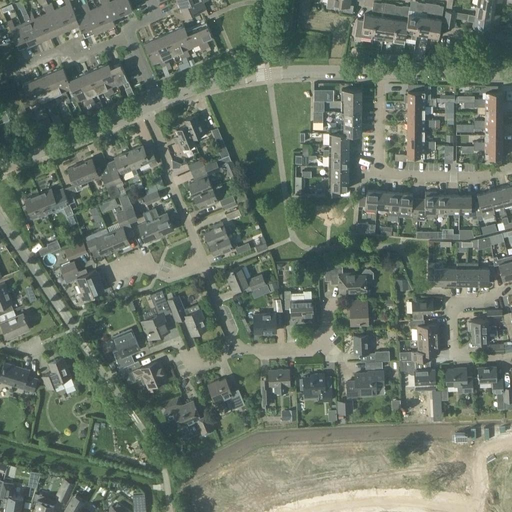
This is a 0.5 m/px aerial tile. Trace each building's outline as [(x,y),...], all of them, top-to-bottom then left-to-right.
[(50,0),(45,0),(48,5),(50,11),(59,31),(69,27),(60,7),(54,9),(52,3),(50,0)] [(76,15),(71,3),(71,2),(69,0),(64,0),(66,5),(60,7),(69,27),(79,23),(76,15)] [(104,28),(96,7),(90,10),(87,3),(86,0),(84,0),(82,1),(83,4),(94,32),(104,28)] [(115,23),(113,19),(112,16),(111,16),(104,0),(99,0),(102,5),(96,7),(104,28),(115,23)] [(109,0),(104,0),(111,16),(112,16),(113,19),(123,15),(116,0),(113,0),(110,1),(109,0)] [(116,0),(123,15),(133,10),(128,0),(116,0)] [(195,0),(181,7),(185,17),(205,8),(203,2),(206,0),(195,0)] [(349,4),(349,0),(326,0),(326,7),(335,8),(335,3),(340,4),(339,10),(352,12),(353,4),(349,4)] [(493,13),(494,6),(476,3),(475,14),(499,18),(499,14),(493,13)] [(84,36),(94,32),(83,4),(79,6),(82,13),(76,15),(79,23),(81,29),(84,36)] [(383,34),(382,39),(393,41),(398,5),(395,4),(393,14),(392,14),(392,18),(386,17),(383,34)] [(48,5),(43,6),(46,13),(40,15),(49,36),(59,31),(50,11),(48,5)] [(401,15),(402,6),(398,5),(393,41),(404,43),(408,14),(407,20),(401,19),(402,15),(401,15)] [(445,10),(443,25),(453,26),(455,12),(445,10)] [(31,11),(27,13),(30,19),(39,40),(49,36),(40,15),(34,18),(31,11)] [(26,21),(20,24),(29,44),(39,40),(30,19),(27,13),(23,14),(26,21)] [(355,35),(372,38),(373,33),(376,15),(364,13),(363,20),(357,19),(355,35)] [(499,18),(475,14),(468,13),(467,19),(474,20),(473,25),(490,28),(491,21),(498,22),(499,18)] [(416,33),(419,15),(408,14),(405,37),(415,39),(416,33)] [(373,33),(372,38),(382,39),(383,34),(386,17),(376,15),(373,33)] [(428,34),(430,17),(419,15),(416,33),(428,34)] [(430,17),(428,34),(438,36),(441,19),(430,17)] [(12,19),(7,21),(19,49),(29,44),(20,24),(14,26),(12,19)] [(196,25),(206,49),(210,47),(207,40),(213,37),(207,24),(206,21),(196,25)] [(187,32),(186,30),(184,25),(174,30),(186,57),(190,55),(187,48),(193,46),(187,32)] [(201,50),(206,49),(196,25),(186,30),(187,32),(193,46),(198,43),(201,50)] [(164,34),(173,54),(178,52),(182,59),(186,57),(174,30),(164,34)] [(163,59),(166,66),(170,64),(167,57),(173,54),(164,34),(154,38),(163,59)] [(144,42),(152,63),(159,60),(161,67),(166,66),(163,59),(154,38),(144,42)] [(192,58),(177,64),(179,69),(194,62),(192,58)] [(110,67),(109,63),(98,67),(110,95),(114,93),(111,86),(117,83),(110,67)] [(110,67),(117,83),(123,81),(125,87),(130,86),(120,63),(110,67)] [(70,83),(68,80),(63,67),(53,71),(64,99),(68,97),(65,89),(71,87),(69,84),(70,83)] [(106,97),(110,95),(98,67),(88,72),(97,92),(103,89),(106,97)] [(60,100),(64,99),(53,71),(43,75),(51,95),(57,93),(60,100)] [(91,94),(97,92),(88,72),(78,76),(90,103),(94,101),(91,94)] [(45,98),(51,95),(43,75),(33,80),(44,107),(48,105),(45,98)] [(86,105),(90,103),(78,76),(68,80),(70,83),(69,84),(71,87),(77,100),(83,98),(86,105)] [(18,91),(24,107),(31,104),(37,101),(40,109),(44,107),(33,80),(22,84),(24,88),(18,91)] [(404,94),(404,101),(407,101),(424,101),(428,101),(428,97),(429,97),(429,86),(424,85),(424,90),(407,90),(407,95),(404,94)] [(313,89),(313,100),(325,100),(329,100),(333,100),(333,90),(326,89),(313,89)] [(341,100),(361,100),(361,89),(341,89),(341,100)] [(502,102),(502,91),(485,91),(485,98),(482,98),(482,102),(485,102),(502,102)] [(407,101),(407,112),(424,112),(424,105),(428,105),(432,105),(432,97),(429,97),(428,97),(428,101),(424,101),(407,101)] [(502,113),(502,102),(485,102),(482,102),(482,98),(478,98),(478,106),(485,106),(485,113),(502,113)] [(361,111),(361,100),(341,100),(341,111),(361,111)] [(0,135),(3,135),(0,126),(0,122),(8,119),(9,119),(5,110),(3,110),(0,111),(0,135)] [(361,122),(361,111),(341,111),(341,122),(361,122)] [(407,112),(407,123),(424,123),(427,123),(427,119),(424,119),(424,112),(407,112)] [(502,124),(502,113),(485,113),(485,119),(482,119),(482,124),(485,124),(502,124)] [(187,124),(193,137),(206,132),(201,120),(198,121),(196,114),(184,119),(187,124)] [(407,123),(407,133),(424,133),(424,127),(427,127),(431,127),(431,119),(427,119),(427,123),(424,123),(407,123)] [(502,135),(502,124),(485,124),(482,124),(482,119),(478,119),(478,127),(485,128),(485,134),(502,135)] [(329,129),(329,133),(349,133),(361,133),(361,122),(341,122),(341,129),(329,129)] [(187,124),(176,129),(179,135),(176,137),(181,148),(195,143),(187,124)] [(470,135),(470,126),(462,125),(461,135),(470,135)] [(217,127),(211,129),(218,145),(224,143),(217,127)] [(348,144),(349,133),(329,133),(328,144),(348,144)] [(407,133),(407,144),(424,144),(427,144),(427,140),(424,140),(424,133),(407,133)] [(501,145),(502,135),(485,134),(485,141),(482,141),(482,145),(484,145),(501,145)] [(407,144),(407,155),(424,155),(424,148),(427,148),(431,148),(431,140),(427,140),(427,144),(424,144),(407,144)] [(501,156),(501,145),(484,145),(482,145),(482,141),(478,141),(477,149),(484,149),(484,156),(501,156)] [(129,150),(135,166),(148,160),(150,167),(158,163),(152,148),(145,151),(142,144),(129,150)] [(348,155),(348,144),(328,144),(328,150),(324,150),(324,155),(328,155),(348,155)] [(166,149),(169,159),(175,157),(171,147),(166,149)] [(115,158),(106,162),(119,193),(120,192),(117,186),(123,183),(118,170),(120,169),(124,178),(138,172),(135,166),(129,150),(114,156),(115,158)] [(328,165),(348,166),(348,155),(328,155),(328,165)] [(119,193),(106,162),(95,167),(91,158),(80,163),(87,179),(93,176),(95,179),(102,176),(110,196),(119,193)] [(204,164),(201,158),(187,164),(190,170),(204,164)] [(194,194),(212,187),(207,175),(220,170),(216,161),(190,171),(194,181),(189,183),(194,194)] [(80,182),(87,179),(80,163),(67,168),(74,184),(63,188),(63,189),(64,191),(70,204),(73,212),(79,210),(74,201),(75,200),(71,192),(82,187),(80,182)] [(348,177),(348,166),(328,165),(328,177),(348,177)] [(325,188),(325,194),(338,194),(338,188),(348,188),(348,177),(328,177),(328,188),(325,188)] [(511,192),(510,185),(499,187),(504,203),(504,206),(511,205),(511,204),(511,192)] [(212,187),(194,194),(198,206),(205,203),(206,205),(217,200),(212,187)] [(504,206),(503,203),(499,187),(488,190),(492,206),(499,204),(500,208),(504,206)] [(51,188),(38,193),(45,212),(58,206),(59,209),(70,204),(64,191),(54,195),(51,188)] [(161,198),(157,189),(143,195),(147,204),(161,198)] [(377,190),(366,189),(365,199),(360,198),(359,210),(376,211),(376,206),(377,190)] [(377,190),(376,206),(387,207),(389,191),(377,190)] [(475,202),(475,207),(477,219),(483,218),(482,216),(494,214),(492,206),(488,190),(477,194),(479,201),(475,202)] [(399,209),(401,192),(389,191),(387,207),(389,208),(389,212),(398,213),(399,208),(399,209)] [(417,219),(418,197),(412,197),(412,193),(401,192),(399,209),(411,210),(410,215),(412,215),(412,219),(417,219)] [(45,212),(38,193),(25,198),(27,204),(23,206),(28,219),(45,212)] [(435,216),(435,211),(436,194),(425,194),(425,197),(418,197),(417,219),(422,219),(423,215),(425,216),(435,216)] [(436,194),(436,211),(442,211),(442,216),(447,216),(447,211),(447,194),(436,194)] [(447,194),(447,211),(454,211),(453,216),(459,216),(459,211),(459,195),(447,194)] [(233,195),(220,200),(222,206),(235,201),(233,195)] [(470,195),(459,195),(459,211),(465,211),(465,213),(469,216),(471,215),(472,220),(477,219),(475,207),(470,207),(470,195)] [(105,202),(99,204),(102,212),(108,209),(105,202)] [(149,209),(159,234),(173,228),(166,212),(159,216),(155,207),(149,209)] [(132,208),(125,211),(129,221),(136,218),(132,208)] [(241,208),(226,214),(228,220),(243,214),(241,208)] [(145,240),(159,234),(149,209),(142,212),(146,221),(139,224),(145,240)] [(122,227),(109,232),(115,248),(129,242),(127,237),(134,234),(129,221),(125,211),(117,214),(122,227)] [(209,242),(227,235),(222,221),(210,226),(211,228),(205,231),(209,242)] [(107,227),(84,236),(90,251),(98,247),(101,254),(115,248),(109,232),(107,227)] [(235,247),(237,253),(250,248),(248,242),(238,246),(236,241),(231,243),(227,235),(209,242),(214,253),(220,250),(221,253),(235,247)] [(491,243),(489,235),(483,237),(478,238),(478,247),(491,244),(491,243)] [(50,251),(60,247),(57,239),(47,243),(50,251)] [(265,241),(255,246),(257,251),(267,247),(265,241)] [(83,242),(65,249),(69,259),(87,252),(83,242)] [(502,278),(511,275),(507,256),(499,259),(498,257),(493,258),(495,266),(499,265),(502,278)] [(74,260),(59,266),(64,277),(66,282),(76,277),(87,273),(85,269),(79,271),(78,270),(74,260)] [(342,261),(324,262),(324,276),(330,275),(330,280),(339,279),(339,283),(339,290),(355,290),(355,291),(366,291),(366,283),(371,283),(375,279),(374,272),(370,269),(366,269),(362,273),(362,274),(355,274),(355,272),(342,273),(342,261)] [(456,283),(467,283),(467,262),(456,262),(456,267),(456,283)] [(467,262),(467,283),(477,283),(477,267),(477,262),(467,262)] [(434,283),(444,283),(445,267),(439,266),(440,263),(428,263),(427,279),(434,279),(434,283)] [(240,265),(225,271),(233,290),(244,285),(247,291),(252,288),(252,289),(266,283),(265,282),(262,273),(261,272),(252,276),(246,279),(243,272),(241,266),(240,265)] [(495,280),(495,265),(489,265),(488,267),(477,267),(477,283),(488,283),(488,280),(495,280)] [(456,283),(456,267),(445,267),(444,283),(456,283)] [(87,273),(76,277),(82,290),(78,292),(81,298),(84,297),(85,297),(103,290),(95,270),(87,273)] [(396,279),(397,288),(397,290),(402,289),(407,289),(407,285),(406,279),(399,279),(396,279)] [(0,313),(13,308),(10,302),(12,301),(4,283),(0,284),(0,313)] [(144,318),(139,320),(140,322),(142,326),(147,339),(168,330),(163,316),(171,312),(163,294),(161,289),(154,292),(149,294),(157,313),(154,314),(152,309),(142,313),(144,318)] [(290,290),(284,290),(285,308),(291,308),(291,316),(312,315),(311,298),(311,290),(303,291),(303,293),(290,293),(290,290)] [(28,294),(30,300),(36,298),(34,292),(28,294)] [(178,294),(167,299),(177,322),(185,318),(191,334),(208,327),(200,308),(190,312),(188,306),(184,308),(178,294)] [(283,311),(281,295),(274,295),(274,299),(273,299),(274,312),(283,311)] [(412,319),(423,318),(422,312),(432,312),(432,299),(412,300),(412,313),(412,319)] [(366,300),(357,300),(357,306),(348,307),(348,311),(350,311),(351,323),(367,322),(366,300)] [(13,308),(0,313),(0,318),(1,321),(0,321),(7,337),(29,328),(22,312),(16,315),(13,308)] [(502,309),(486,309),(486,317),(502,316),(502,309)] [(275,330),(274,313),(254,313),(255,331),(275,330)] [(418,338),(437,337),(437,324),(424,324),(424,318),(423,318),(412,319),(410,319),(410,327),(417,327),(418,338)] [(471,329),(471,330),(496,328),(496,325),(488,325),(488,318),(471,319),(471,321),(468,321),(468,329),(471,329)] [(113,336),(118,348),(113,351),(120,367),(134,361),(131,352),(139,348),(131,328),(113,336)] [(496,328),(471,330),(472,341),(489,340),(489,333),(496,333),(496,328)] [(358,352),(358,353),(369,352),(368,334),(353,334),(353,339),(354,339),(354,352),(358,352)] [(411,359),(417,359),(425,358),(430,358),(430,352),(438,352),(437,337),(418,338),(418,350),(411,350),(411,359)] [(504,342),(486,343),(486,353),(504,352),(504,342)] [(389,360),(389,350),(375,350),(375,352),(375,361),(389,360)] [(47,387),(63,381),(65,388),(74,385),(63,356),(48,362),(52,372),(42,376),(47,387)] [(417,369),(417,359),(411,359),(400,359),(400,370),(405,370),(405,371),(411,374),(415,373),(415,387),(434,386),(434,368),(417,369)] [(140,368),(133,371),(135,377),(139,375),(143,384),(146,382),(149,389),(156,386),(156,388),(162,385),(161,381),(166,378),(161,364),(157,366),(155,361),(140,368)] [(28,369),(5,362),(0,377),(0,380),(22,387),(22,388),(33,391),(38,377),(26,374),(28,369)] [(496,365),(477,366),(478,381),(492,380),(493,392),(497,392),(497,400),(503,400),(503,395),(503,392),(503,377),(496,377),(496,365)] [(459,368),(445,368),(446,385),(458,384),(458,391),(473,391),(472,376),(466,376),(466,367),(459,367),(459,368)] [(269,370),(269,380),(261,380),(261,388),(262,401),(262,407),(271,407),(270,387),(270,385),(275,385),(275,392),(289,392),(288,384),(289,384),(289,369),(269,370)] [(347,399),(338,400),(339,411),(352,410),(351,396),(356,396),(356,393),(376,393),(375,380),(383,380),(382,370),(368,371),(368,372),(355,373),(355,381),(347,381),(347,399)] [(300,388),(303,388),(304,398),(317,397),(318,401),(332,400),(331,386),(324,386),(324,373),(315,373),(314,376),(303,376),(303,378),(300,378),(300,388)] [(219,380),(208,384),(215,401),(219,399),(220,400),(226,398),(230,409),(244,404),(238,388),(231,391),(225,378),(219,380)] [(503,395),(503,400),(504,409),(510,409),(510,402),(511,402),(511,387),(506,388),(506,393),(504,393),(504,395),(503,395)] [(182,406),(178,395),(159,403),(164,414),(173,410),(179,425),(185,423),(188,424),(196,420),(201,434),(214,429),(207,413),(199,416),(193,400),(185,403),(186,404),(182,406)] [(474,404),(462,404),(462,413),(475,412),(474,404)] [(365,464),(353,465),(355,486),(368,485),(366,469),(372,468),(371,456),(365,457),(365,464)] [(379,456),(379,468),(385,468),(385,484),(398,484),(398,463),(385,463),(385,456),(379,456)] [(398,463),(398,484),(411,484),(411,468),(417,468),(417,456),(411,456),(411,463),(398,463)] [(495,471),(489,472),(490,484),(496,483),(496,480),(510,478),(509,456),(494,457),(495,471)] [(339,459),(333,460),(334,472),(340,472),(342,488),(355,486),(353,465),(340,467),(339,459)] [(447,462),(444,486),(459,488),(461,473),(468,474),(470,460),(463,459),(462,464),(447,462)] [(321,469),(309,472),(313,493),(326,490),(322,474),(328,473),(326,461),(320,463),(321,469)] [(295,468),(289,469),(291,481),(297,480),(300,495),(313,493),(309,472),(296,475),(295,468)] [(279,480),(266,484),(272,504),(285,500),(280,485),(286,483),(282,472),(277,473),(279,480)] [(64,478),(56,495),(65,499),(73,482),(64,478)] [(252,481),(246,483),(250,494),(255,492),(260,508),(272,504),(266,484),(254,488),(252,481)] [(20,511),(23,497),(11,495),(13,483),(3,482),(0,493),(0,497),(7,498),(4,511),(20,511)] [(506,502),(509,491),(478,484),(476,496),(506,502)] [(213,498),(203,510),(205,511),(231,511),(219,503),(224,498),(213,490),(209,495),(213,498)] [(37,500),(33,511),(52,511),(51,511),(53,504),(55,498),(49,496),(35,492),(32,499),(37,500)] [(133,505),(145,504),(144,493),(133,494),(133,505)] [(79,511),(78,511),(82,504),(72,498),(64,511),(79,511)] [(508,506),(497,507),(497,511),(511,511),(511,499),(507,500),(508,506)] [(125,511),(127,510),(117,502),(113,508),(111,506),(107,511),(125,511)]
